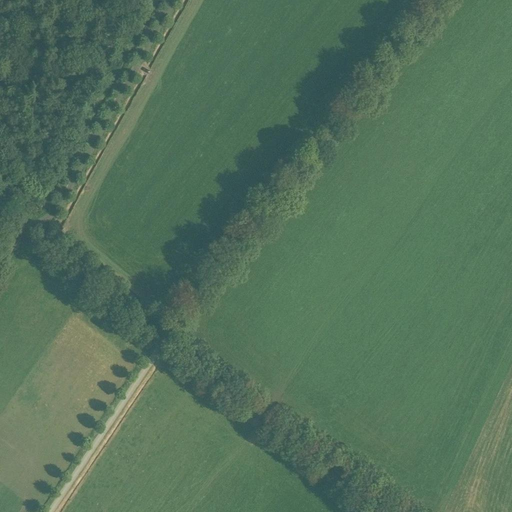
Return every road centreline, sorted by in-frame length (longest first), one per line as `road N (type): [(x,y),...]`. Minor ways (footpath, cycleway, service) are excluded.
road 1 (unclassified): [(160,339),(438,0)]
road 2 (track): [(386,511),(160,339)]
